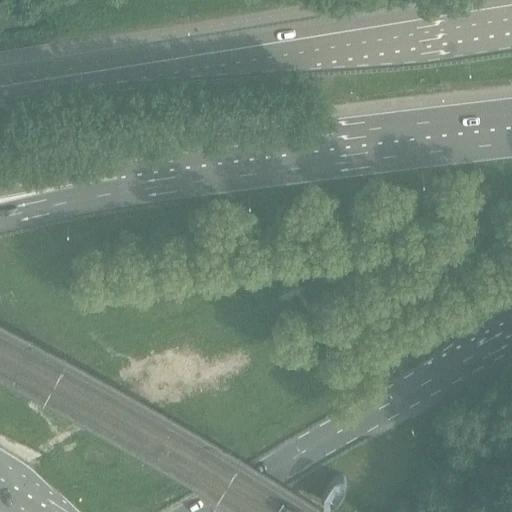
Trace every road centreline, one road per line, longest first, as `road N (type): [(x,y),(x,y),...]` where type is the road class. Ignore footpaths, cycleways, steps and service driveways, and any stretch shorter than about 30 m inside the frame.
road 1 (secondary): [(0,88),(511,6)]
road 2 (primary): [(511,129),(60,191)]
road 3 (primary): [(254,478),(511,335)]
